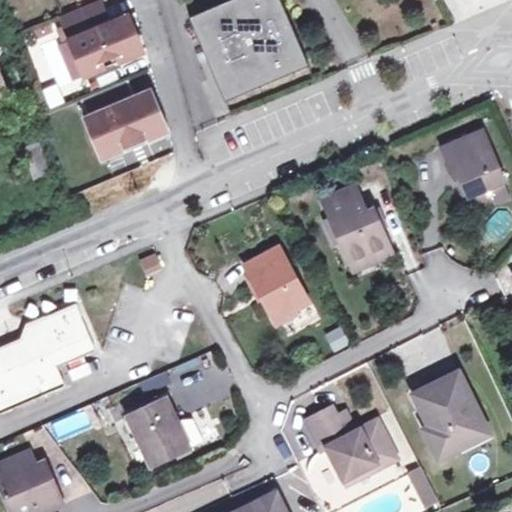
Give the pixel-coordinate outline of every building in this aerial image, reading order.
[(99,0),(95,0),(61,14),(71,38),(86,74),(141,51),(126,16),(109,23),(99,0)] [(230,0),(190,17),(226,101),(308,65),(280,0),(230,0)] [(71,38),(62,42),(77,78),(86,74),(71,38)] [(126,80),(84,98),(92,116),(89,117),(105,154),(146,136),(131,100),(135,99),(134,98),(126,80)] [(149,92),(134,98),(135,99),(131,100),(146,136),(164,128),(149,92)] [(474,192),(503,180),(483,132),(443,149),(456,178),(460,176),(468,195),(474,192)] [(38,141),(21,147),(31,179),(49,173),(38,141)] [(510,195),(503,180),(474,192),(481,208),(510,195)] [(323,199),(327,209),(358,195),(354,186),(323,199)] [(327,209),(349,260),(388,244),(373,209),(365,212),(358,195),(327,209)] [(392,254),(388,244),(349,260),(353,270),(392,254)] [(279,247),(245,266),(275,319),(309,301),(279,247)] [(146,274),(161,268),(155,253),(139,260),(146,274)] [(95,349),(79,314),(66,309),(45,317),(36,345),(15,352),(9,367),(0,362),(0,409),(62,383),(55,365),(95,349)] [(343,325),(326,333),(336,351),(352,342),(343,325)] [(415,390),(424,408),(431,422),(436,432),(429,435),(439,455),(481,434),(472,416),(482,411),(460,367),(415,390)] [(151,465),(189,448),(167,398),(128,415),(151,465)] [(334,405),(325,410),(339,439),(349,435),(334,405)] [(339,439),(325,410),(307,419),(322,449),(328,446),(345,478),(376,463),(378,467),(397,458),(378,420),(349,435),(339,439)] [(491,429),(482,411),(472,416),(481,434),(491,429)] [(424,426),(429,435),(436,432),(431,422),(424,426)] [(0,464),(0,484),(11,511),(26,511),(38,507),(40,511),(42,511),(63,503),(44,461),(35,465),(29,452),(0,464)] [(423,466),(412,471),(429,505),(440,500),(423,466)] [(240,511),(284,511),(276,495),(240,511)]
